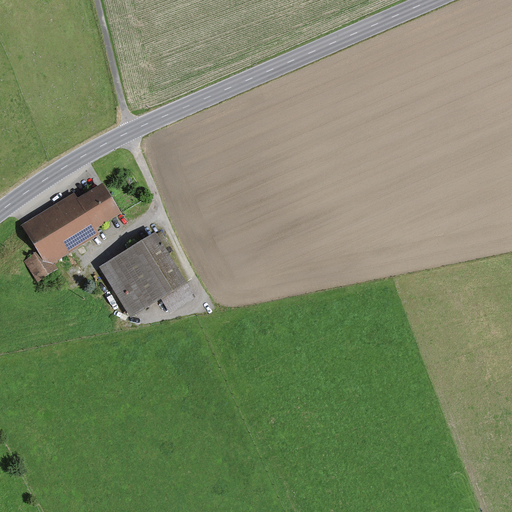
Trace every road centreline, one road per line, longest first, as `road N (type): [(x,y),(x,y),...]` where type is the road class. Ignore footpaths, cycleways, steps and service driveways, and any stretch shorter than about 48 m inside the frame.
road 1 (secondary): [(432,0),(132,130),(0,211)]
road 2 (track): [(132,130),(98,0)]
